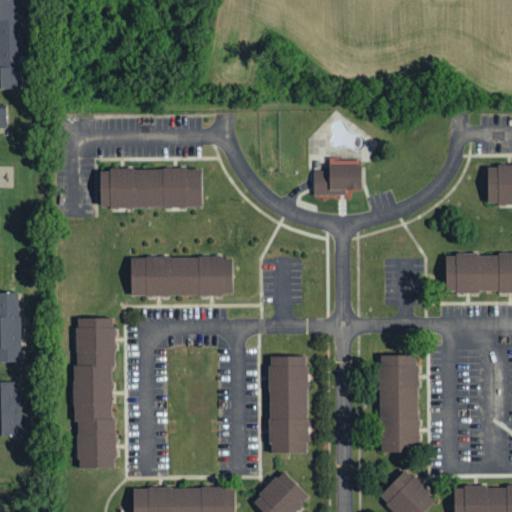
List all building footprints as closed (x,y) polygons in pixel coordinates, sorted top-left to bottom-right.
[(0,0),(0,85),(21,85),(19,0),(0,0)] [(511,200),(486,200),(486,162),(511,162),(511,200)] [(313,192),(313,169),(327,169),(327,163),(361,164),(360,188),(346,188),(346,193),(313,192)] [(99,204),(99,166),(201,168),(201,206),(99,204)] [(511,289),(445,291),(444,253),(511,251),(511,289)] [(130,257),(233,257),(233,292),(130,292),(130,257)] [(0,359),(0,290),(18,290),(20,359),(0,359)] [(75,313),(113,313),(112,466),(75,465),(75,313)] [(268,450),(268,354),(305,353),(306,450),(268,450)] [(380,449),(379,354),(417,354),(418,449),(380,449)] [(0,433),(0,380),(21,380),(21,432),(0,433)] [(396,511),(378,495),(404,468),(436,498),(422,511),(396,511)] [(265,511),(252,498),(281,469),(308,495),(291,511),(265,511)] [(511,511),(453,511),(453,486),(511,485),(511,511)] [(131,511),(131,488),(233,487),(233,511),(131,511)]
